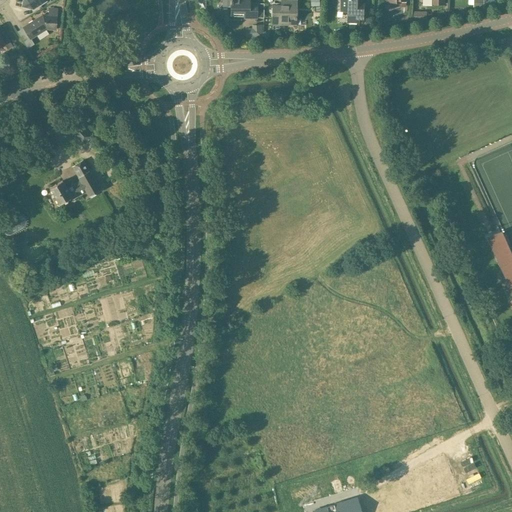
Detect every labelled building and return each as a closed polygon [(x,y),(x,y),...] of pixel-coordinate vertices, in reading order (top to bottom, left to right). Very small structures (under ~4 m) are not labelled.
[(33,8),(45,1),(50,2),(50,0),(24,0),(23,6),(33,8)] [(223,0),(224,2),(231,3),(232,3),(232,13),(244,13),(244,18),(264,18),(264,4),(249,3),(249,0),(223,0)] [(340,0),(340,10),(349,10),(348,19),(363,20),(363,0),(340,0)] [(274,6),(274,24),(296,25),(296,1),(286,1),(286,6),(274,6)] [(43,16),(24,28),(17,32),(27,49),(35,44),(31,39),(46,29),(56,30),(57,10),(49,9),(49,16),(43,16)] [(262,24),(252,24),(252,32),(247,32),(247,38),(262,39),(262,24)] [(0,45),(4,43),(8,49),(13,46),(6,36),(1,39),(0,36),(0,45)] [(78,119),(68,128),(83,144),(85,145),(93,137),(78,119)] [(80,181),(87,191),(97,185),(83,160),(72,167),(80,181)] [(87,191),(80,181),(67,188),(63,181),(50,189),(60,205),(71,198),(72,200),(87,191)] [(14,213),(3,219),(8,229),(19,223),(14,213)] [(511,255),(500,229),(486,235),(511,293),(511,255)] [(336,493),(342,491),(340,483),(334,485),(336,493)] [(327,509),(317,511),(354,511),(351,503),(336,507),(335,505),(326,507),(327,509)]
